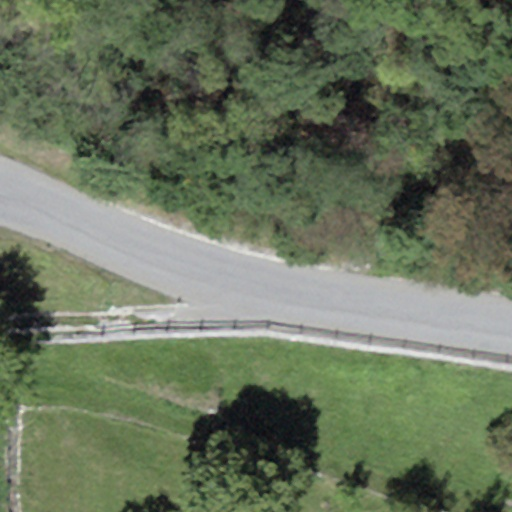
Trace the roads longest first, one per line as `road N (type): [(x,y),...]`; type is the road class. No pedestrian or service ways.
road 1 (tertiary): [(0,191),(171,268),(301,303),(511,333)]
road 2 (track): [(301,303),(0,331)]
